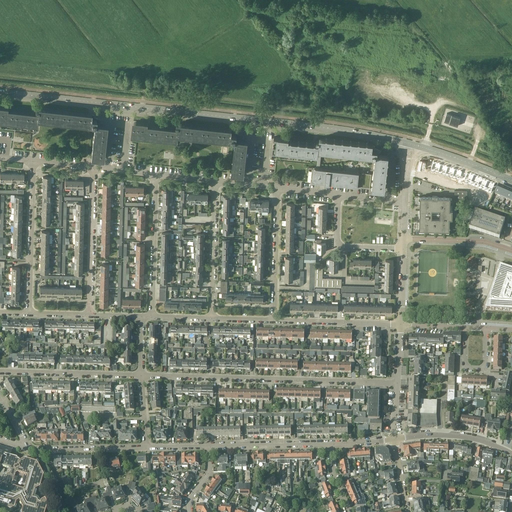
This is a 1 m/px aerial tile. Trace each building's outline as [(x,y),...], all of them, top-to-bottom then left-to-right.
[(35,109),(35,111),(38,112),(39,112),(38,115),(37,119),(37,122),(39,123),(40,120),(95,126),(97,125),(97,126),(99,121),(98,119),(93,117),(94,115),(92,115),(41,109),(41,108),(39,107),(39,109),(38,109),(35,109)] [(0,108),(0,121),(37,125),(37,122),(37,119),(38,115),(6,111),(6,109),(0,108)] [(447,113),(444,122),(457,126),(460,117),(447,113)] [(178,127),(178,130),(179,130),(178,135),(178,138),(180,138),(181,135),(236,141),(238,141),(240,137),(239,134),(234,133),(235,131),(232,130),(182,124),(182,123),(179,122),(178,125),(176,124),(176,127),(178,127)] [(134,123),(132,136),(177,141),(178,138),(178,135),(179,130),(178,130),(146,127),(147,124),(134,123)] [(91,158),(102,159),(106,126),(97,126),(97,125),(95,126),(91,158)] [(318,156),(321,157),(322,151),(321,146),(287,142),(287,140),(274,138),(273,151),(318,156)] [(322,143),(321,146),(322,151),(376,157),(379,156),(380,152),(379,150),(374,148),(375,146),(372,145),(322,140),(322,143)] [(232,173),(243,175),(246,142),(238,141),(236,141),(232,173)] [(309,167),(308,181),(325,183),(325,184),(330,184),(330,183),(370,188),(372,174),(320,168),(321,157),(318,156),(317,168),(309,167)] [(372,189),(383,190),(387,157),(379,156),(376,157),(372,189)] [(433,161),(430,170),(459,180),(458,183),(462,185),(463,182),(469,184),(472,185),(491,193),(495,184),(467,172),(466,174),(462,172),(462,171),(433,161)] [(499,186),(495,195),(500,197),(504,188),(499,186)] [(508,190),(504,188),(500,197),(505,199),(508,190)] [(450,200),(449,200),(449,198),(450,198),(450,197),(420,197),(421,197),(421,199),(420,199),(420,208),(421,208),(421,210),(420,210),(420,215),(419,216),(421,216),(421,218),(419,218),(419,229),(419,228),(422,228),(422,229),(446,230),(446,229),(449,229),(449,230),(449,218),(452,218),(452,210),(450,209),(450,200)] [(476,214),(471,228),(495,236),(500,222),(476,214)] [(234,227),(230,227),(230,228),(223,227),(223,233),(226,234),(226,236),(234,236),(234,227)] [(180,240),(183,240),(183,234),(183,230),(174,230),(174,233),(180,234),(180,240)] [(326,243),(317,243),(315,243),(315,252),(325,252),(326,243)] [(304,254),(304,262),(315,262),(315,254),(304,254)] [(327,259),(327,265),(330,265),(329,267),(329,271),(338,271),(338,259),(330,259),(327,259)] [(359,267),(359,259),(353,259),(353,262),(350,262),(349,268),(353,268),(353,267),(359,267)] [(511,269),(501,266),(500,265),(485,309),(486,309),(511,310),(511,269)] [(315,283),(315,286),(341,287),(342,286),(342,279),(322,278),(323,267),(315,267),(315,268),(315,271),(315,274),(315,277),(315,280),(315,283)] [(264,271),(257,271),(254,271),(254,277),(254,280),(260,281),(260,277),(264,278),(264,271)] [(203,277),(196,277),(196,283),(194,283),(193,286),(200,286),(200,283),(203,283),(203,277)] [(257,291),(257,301),(263,301),(263,302),(265,302),(266,295),(264,295),(260,294),(260,291),(257,291)] [(196,299),(196,309),(202,309),(202,306),(206,306),(206,299),(196,299)] [(33,323),(33,330),(33,332),(35,332),(35,330),(39,330),(39,332),(42,332),(42,326),(39,326),(39,323),(33,323)] [(150,329),(149,335),(156,335),(159,335),(159,329),(154,329),(154,325),(150,325),(150,329)] [(174,337),(177,337),(177,335),(177,328),(170,328),(170,330),(168,330),(168,335),(170,335),(174,335),(174,337)] [(219,336),(220,329),(214,329),(213,332),(211,332),(211,337),(213,338),(213,336),(219,336)] [(247,340),(247,337),(250,337),(250,338),(253,338),(254,332),(251,332),(251,330),(244,330),(244,337),(244,340),(247,340)] [(156,359),(149,359),(149,366),(152,366),(152,367),(156,367),(156,362),(158,362),(158,359),(156,359)] [(487,379),(481,378),(480,387),(486,387),(486,389),(490,389),(490,382),(487,382),(487,379)] [(409,389),(423,390),(423,384),(424,384),(424,379),(409,379),(409,389)] [(7,390),(15,385),(12,380),(4,384),(7,390)] [(151,385),(151,392),(159,391),(159,390),(162,390),(162,387),(159,388),(159,384),(154,383),(154,385),(151,385)] [(70,384),(64,384),(64,392),(70,392),(70,394),(74,394),(74,387),(70,387),(70,384)] [(10,395),(18,391),(15,385),(7,390),(10,395)] [(111,385),(105,385),(105,393),(105,396),(114,396),(113,389),(111,389),(111,385)] [(182,397),(183,394),(183,387),(176,387),(176,389),(173,389),(174,395),(176,395),(176,396),(182,397)] [(409,400),(421,400),(421,390),(423,390),(409,389),(409,400)] [(505,401),(506,395),(506,390),(502,390),(498,389),(497,391),(491,391),(490,400),(505,401)] [(13,401),(21,396),(18,391),(10,395),(13,401)] [(364,393),(353,392),(353,404),(364,404),(364,393)] [(368,419),(377,419),(378,419),(379,392),(367,392),(366,395),(369,395),(368,419)] [(21,396),(13,401),(16,406),(24,402),(21,396)] [(421,400),(409,400),(408,414),(420,414),(436,415),(437,401),(421,400)] [(359,412),(359,406),(353,406),(353,418),(365,419),(366,413),(360,413),(359,412)] [(24,420),(28,426),(36,421),(34,418),(37,416),(34,411),(28,415),(29,418),(24,420)] [(408,417),(408,428),(416,428),(432,426),(432,427),(437,426),(436,415),(420,414),(408,414),(408,417)] [(485,415),(484,423),(488,424),(487,430),(490,430),(490,432),(493,432),(495,421),(491,420),(491,416),(485,415)] [(495,421),(493,432),(496,433),(496,431),(499,432),(500,425),(504,426),(505,418),(499,417),(499,421),(495,421)] [(171,427),(171,420),(166,419),(164,418),(163,422),(167,423),(167,427),(171,427)] [(359,435),(371,434),(371,422),(370,422),(370,419),(354,419),(354,424),(366,424),(366,425),(358,426),(359,435)] [(371,422),(371,434),(381,433),(381,422),(377,422),(377,419),(370,419),(370,422),(371,422)] [(119,427),(125,427),(125,423),(127,423),(127,422),(114,423),(114,431),(119,431),(119,427)] [(410,451),(413,450),(414,450),(417,453),(417,457),(421,457),(421,453),(421,443),(403,445),(404,452),(405,452),(406,451),(410,450),(410,451)] [(459,454),(462,455),(462,453),(463,453),(464,449),(461,449),(462,445),(455,444),(455,447),(454,447),(454,448),(455,448),(454,451),(460,452),(459,454)] [(0,445),(0,468),(2,467),(9,469),(11,472),(10,474),(7,476),(5,477),(4,482),(3,483),(0,484),(0,506),(11,510),(15,508),(17,502),(20,501),(21,502),(20,502),(23,508),(22,511),(45,511),(48,504),(45,499),(42,501),(41,503),(39,502),(38,500),(33,498),(35,490),(40,487),(44,475),(37,463),(25,459),(20,462),(18,457),(5,453),(6,447),(6,448),(1,447),(1,446),(0,445)] [(462,453),(462,455),(467,456),(467,457),(471,457),(472,452),(471,452),(471,449),(467,448),(468,446),(462,445),(461,449),(464,449),(463,453),(462,453)] [(385,449),(377,449),(375,449),(376,460),(382,464),(392,462),(390,452),(391,451),(390,449),(388,447),(386,448),(385,449)] [(488,451),(485,468),(486,466),(488,467),(488,464),(491,465),(493,452),(488,451)] [(188,466),(188,465),(188,456),(182,456),(182,460),(178,460),(178,466),(188,466)] [(227,456),(222,456),(223,472),(226,472),(226,467),(231,467),(231,465),(227,465),(227,456)] [(111,460),(110,461),(111,464),(106,465),(107,470),(112,469),(112,470),(123,467),(122,463),(119,464),(118,459),(114,460),(114,459),(111,460)] [(340,463),(341,468),(349,467),(348,462),(346,462),(346,460),(342,460),(342,463),(340,463)] [(317,465),(318,470),(325,469),(324,464),(323,464),(322,462),(318,462),(319,464),(317,465)] [(423,466),(420,466),(420,463),(407,465),(408,473),(419,471),(419,473),(424,472),(423,466)] [(350,474),(349,467),(341,468),(342,473),(344,473),(344,475),(350,474)] [(479,469),(471,468),(469,481),(477,482),(479,469)] [(325,469),(318,470),(319,477),(324,476),(324,474),(326,474),(325,469)] [(381,477),(385,476),(385,480),(385,479),(386,482),(394,480),(393,477),(394,476),(394,475),(393,475),(392,471),(384,473),(382,473),(380,474),(381,477)] [(183,479),(190,484),(192,480),(194,478),(195,479),(196,477),(197,472),(189,472),(189,475),(187,473),(185,476),(185,475),(183,479)] [(448,475),(447,483),(459,485),(460,479),(462,480),(463,473),(452,472),(452,475),(448,475)] [(155,478),(156,487),(160,486),(163,485),(163,482),(160,482),(159,475),(156,476),(155,476),(155,478)] [(216,476),(213,481),(219,485),(222,481),(221,480),(222,478),(219,476),(218,478),(216,476)] [(177,478),(176,480),(177,481),(187,488),(190,484),(183,479),(181,477),(180,479),(177,478)] [(174,486),(178,487),(185,491),(187,488),(177,481),(176,480),(174,481),(175,482),(173,485),(174,486)] [(347,489),(354,487),(351,480),(346,482),(347,484),(345,485),(347,489)] [(213,481),(210,485),(218,490),(219,488),(218,487),(219,485),(213,481)] [(127,490),(131,491),(133,483),(129,482),(129,485),(117,489),(121,500),(125,498),(125,497),(127,497),(124,490),(128,489),(127,490)] [(321,487),(323,491),(330,489),(328,484),(327,485),(326,482),(322,484),(323,486),(321,487)] [(136,484),(133,483),(131,491),(134,491),(133,493),(135,495),(131,498),(133,499),(132,500),(135,503),(143,496),(135,487),(136,484)] [(210,485),(207,489),(213,493),(215,491),(216,492),(218,490),(210,485)] [(117,501),(121,500),(117,489),(111,491),(110,487),(107,488),(108,493),(109,495),(112,494),(114,501),(116,500),(117,501)] [(185,491),(178,487),(175,490),(174,492),(179,496),(180,494),(182,495),(185,491)] [(494,488),(494,491),(493,497),(506,499),(506,493),(501,492),(501,489),(494,488)] [(213,493),(207,489),(204,493),(206,494),(204,496),(210,500),(211,498),(210,497),(213,493)] [(332,493),(330,489),(323,491),(325,496),(326,498),(331,496),(330,494),(332,493)] [(350,496),(351,499),(357,496),(358,496),(361,494),(359,490),(358,490),(349,494),(350,496)] [(111,500),(109,495),(108,493),(103,495),(104,499),(101,500),(104,511),(108,509),(108,508),(110,508),(108,501),(111,500)] [(143,496),(135,503),(138,507),(139,506),(140,507),(145,503),(148,505),(147,505),(147,508),(155,507),(154,503),(151,504),(150,499),(149,498),(147,500),(143,496)] [(358,496),(357,496),(351,499),(352,503),(354,503),(355,505),(359,503),(360,502),(360,501),(358,496)] [(99,511),(100,511),(104,511),(101,500),(97,501),(96,497),(90,499),(93,506),(95,505),(98,511),(100,511),(99,511)] [(383,506),(384,505),(399,503),(398,498),(389,499),(390,502),(382,503),(383,506)] [(91,511),(90,507),(93,506),(90,499),(84,501),(86,505),(82,506),(84,511),(91,511)] [(331,511),(338,508),(336,503),(334,504),(333,502),(330,504),(331,506),(329,506),(331,511)] [(84,511),(82,506),(79,507),(78,503),(72,505),(74,511),(77,511),(84,511)]
